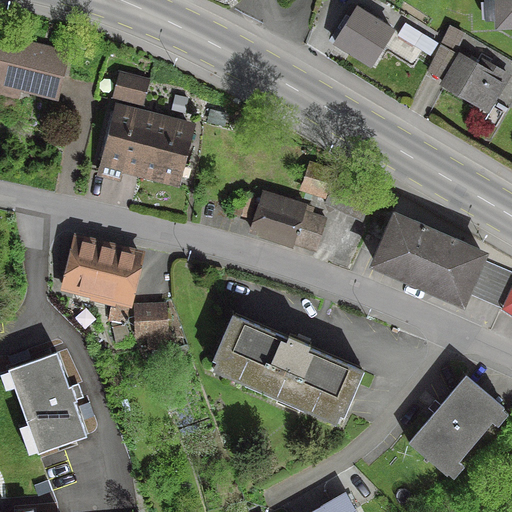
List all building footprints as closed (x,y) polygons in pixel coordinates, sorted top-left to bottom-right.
[(511,0),(495,0),(497,26),(511,25),(511,0)] [(342,31),(334,43),(369,65),(390,31),(355,10),(349,19),(343,16),(336,28),(342,31)] [(424,38),(403,24),(396,35),(417,49),(424,38)] [(448,26),(439,46),(452,52),(462,33),(448,26)] [(0,91),(13,94),(15,87),(54,97),(64,54),(0,38),(0,91)] [(488,105),(505,76),(482,62),(478,68),(459,57),(442,85),(473,103),(476,98),(488,105)] [(116,75),(111,95),(142,103),(147,83),(116,75)] [(122,163),(139,168),(151,122),(114,113),(115,112),(111,111),(99,158),(102,159),(99,173),(118,178),(122,163)] [(151,122),(139,168),(139,169),(179,179),(191,132),(151,122)] [(324,195),(331,174),(307,166),(300,187),(324,195)] [(336,177),(323,204),(360,221),(372,194),(336,177)] [(252,197),(237,193),(232,212),(247,216),(252,197)] [(324,219),(259,198),(249,229),(314,251),(324,219)] [(501,305),(511,279),(511,274),(478,260),(481,255),(452,242),(454,239),(422,226),(420,226),(419,228),(394,217),(373,264),(395,273),(397,267),(441,287),(438,292),(460,302),(466,290),(501,305)] [(113,308),(109,307),(106,320),(123,324),(124,320),(126,321),(127,318),(124,318),(138,256),(78,240),(78,239),(74,239),(63,287),(115,299),(113,308)] [(511,279),(501,305),(499,310),(511,318),(511,279)] [(166,348),(164,308),(132,309),(134,332),(137,332),(137,338),(145,338),(146,349),(166,348)] [(287,335),(286,338),(231,315),(211,360),(247,376),(243,385),(301,410),(305,401),(342,416),(361,371),(307,347),(308,344),(287,335)] [(150,351),(151,373),(163,373),(162,365),(165,365),(164,350),(150,351)] [(6,369),(36,453),(84,436),(72,401),(75,400),(70,385),(67,386),(55,352),(6,369)] [(502,407),(464,375),(407,443),(444,475),(502,407)] [(353,511),(344,494),(311,511),(353,511)]
